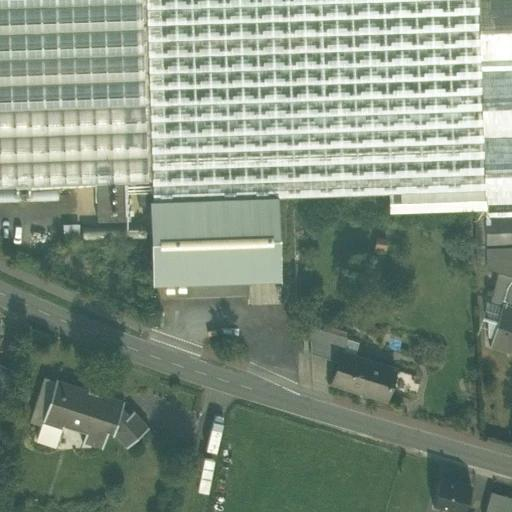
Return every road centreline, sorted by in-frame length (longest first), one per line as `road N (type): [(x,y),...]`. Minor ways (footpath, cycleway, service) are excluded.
road 1 (tertiary): [(0,292),(176,364),(511,468)]
road 2 (track): [(222,379),(192,511)]
